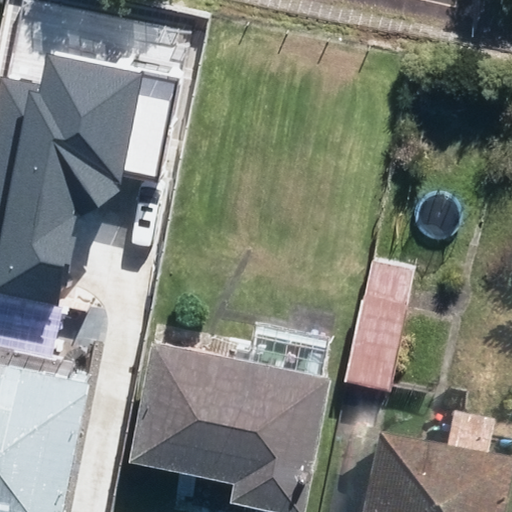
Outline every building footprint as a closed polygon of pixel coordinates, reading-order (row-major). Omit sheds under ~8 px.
[(169,153),(77,136),(57,247),(149,263),(169,153)] [(415,266),(370,256),(344,378),(390,387),(415,266)] [(225,350),(154,335),(129,455),(233,477),(229,495),(303,510),(332,370),(323,368),(332,328),(256,312),(250,340),(228,335),(225,350)] [(0,511),(63,511),(92,372),(0,353),(0,511)] [(441,457),(371,443),(356,511),(501,511),(510,471),(479,465),(487,429),(449,421),(441,457)]
